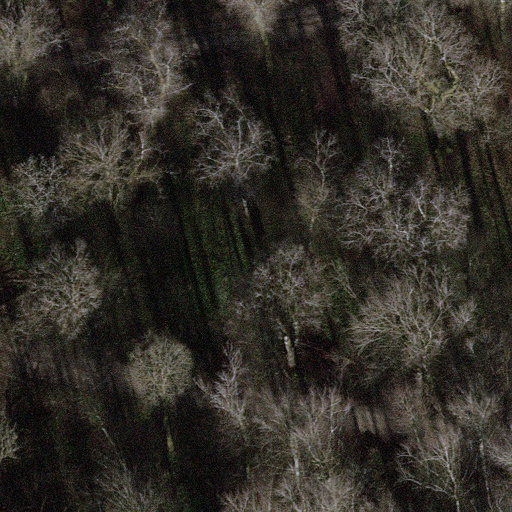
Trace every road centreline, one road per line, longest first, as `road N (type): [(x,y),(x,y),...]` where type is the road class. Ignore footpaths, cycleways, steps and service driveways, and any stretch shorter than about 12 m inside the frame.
road 1 (track): [(0,359),(511,448)]
road 2 (track): [(388,0),(0,72)]
